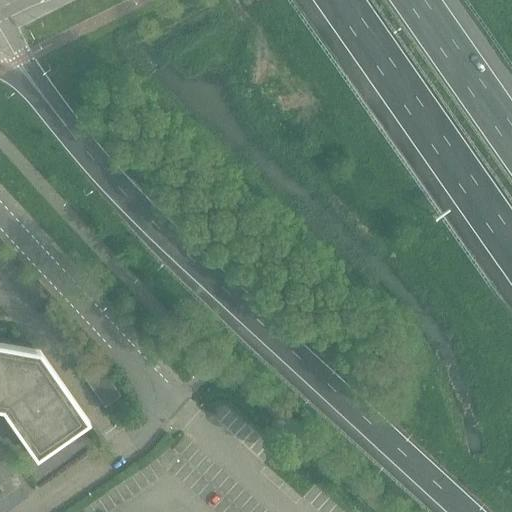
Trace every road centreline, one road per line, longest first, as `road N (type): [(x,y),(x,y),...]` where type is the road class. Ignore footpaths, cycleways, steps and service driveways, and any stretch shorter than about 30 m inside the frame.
road 1 (motorway): [(65,128),(460,511)]
road 2 (residential): [(28,511),(174,401),(0,213)]
road 3 (motorway): [(340,0),(511,245)]
road 4 (motorway): [(511,133),(419,0)]
road 5 (motorway): [(1,9),(65,128)]
